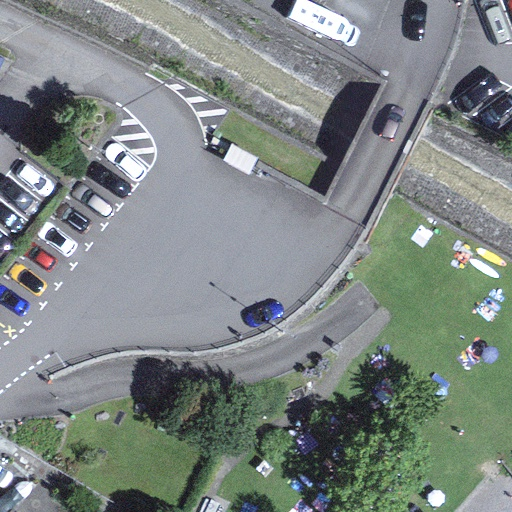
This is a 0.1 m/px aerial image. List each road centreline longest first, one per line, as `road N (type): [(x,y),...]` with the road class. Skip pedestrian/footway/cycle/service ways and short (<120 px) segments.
road 1 (unclassified): [(438,0),(407,90),(314,257),(254,297),(190,311)]
road 2 (residential): [(0,24),(162,109),(183,159),(190,311)]
road 3 (tertiary): [(190,311),(90,322),(0,369)]
